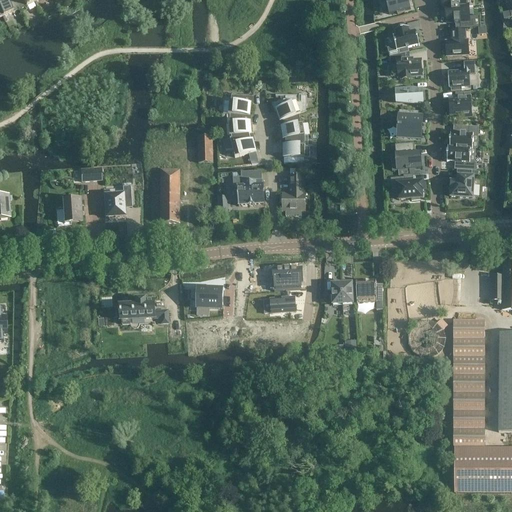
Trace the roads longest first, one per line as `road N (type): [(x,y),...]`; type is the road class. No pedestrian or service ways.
road 1 (unclassified): [(0,270),(436,236)]
road 2 (residential): [(425,0),(434,47),(436,236)]
